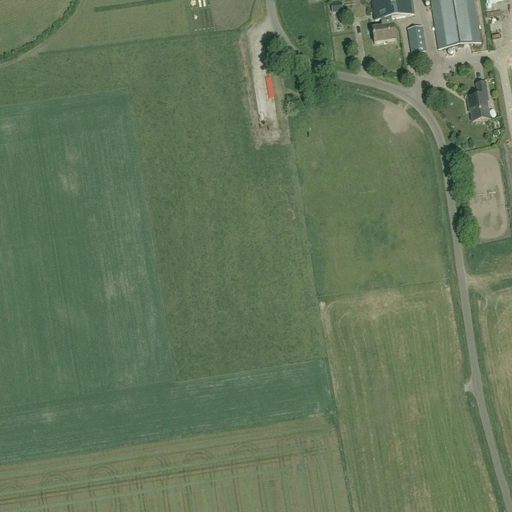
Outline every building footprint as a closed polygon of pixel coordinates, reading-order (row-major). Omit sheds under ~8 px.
[(391,20),(401,19),(414,17),(411,0),(370,0),(374,23),(384,22),(385,28),(372,30),(374,45),(396,42),(393,27),(392,27),(391,20)] [(430,0),(438,52),(482,45),(474,0),(430,0)] [(408,31),(413,65),(427,63),(422,29),(408,31)] [(430,103),(433,101),(437,107),(449,99),(440,85),(425,95),(430,103)] [(473,124),(490,121),(486,97),(487,97),(485,85),(477,86),(479,98),(468,100),(469,110),(471,110),(473,124)] [(372,109),(372,97),(361,97),(361,109),(372,109)] [(312,107),(313,118),(324,117),(323,107),(312,107)]
